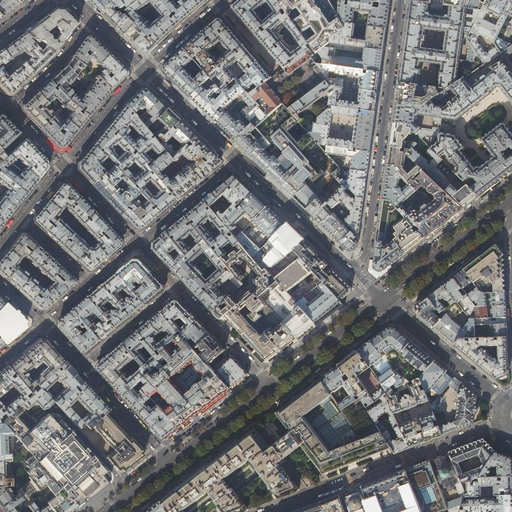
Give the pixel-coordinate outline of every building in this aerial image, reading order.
[(20,3),(17,0),(0,0),(0,14),(2,17),(12,9),(20,3)] [(112,5),(114,3),(112,0),(89,0),(95,5),(104,13),(111,6),(109,4),(110,3),(112,5)] [(112,0),(114,3),(119,7),(120,6),(122,9),(127,6),(129,9),(140,0),(112,0)] [(140,0),(129,9),(124,12),(131,18),(158,44),(172,31),(174,29),(181,23),(175,16),(173,13),(161,0),(140,0)] [(178,14),(175,16),(181,23),(195,12),(206,2),(203,0),(161,0),(173,13),(175,11),(178,14)] [(256,11),(262,6),(256,0),(239,0),(231,7),(246,24),(256,35),(273,21),(270,16),(264,20),(256,11)] [(277,0),(256,0),(262,6),(265,2),(266,3),(267,3),(268,2),(272,9),(269,11),(269,15),(270,16),(273,21),(285,11),(277,0)] [(328,40),(345,28),(342,22),(336,12),(328,0),(277,0),(285,11),(298,28),(312,48),(316,54),(325,47),(330,43),(328,40)] [(370,13),(368,26),(387,28),(388,19),(390,7),(380,6),(380,8),(373,7),(373,5),(340,0),(338,12),(336,12),(342,22),(343,22),(343,20),(346,20),(346,23),(353,24),(355,11),(370,13)] [(443,11),(443,5),(431,3),(411,0),(409,10),(408,19),(452,26),(453,23),(456,23),(455,26),(464,27),(467,8),(463,8),(450,6),(448,16),(446,15),(446,17),(430,15),(430,13),(428,13),(428,9),(443,11)] [(481,10),(484,4),(476,0),(465,0),(464,3),(463,8),(467,8),(474,9),(481,10)] [(481,10),(472,28),(472,30),(480,35),(495,42),(506,19),(511,6),(511,0),(486,0),(484,4),(481,10)] [(114,3),(112,5),(111,6),(104,13),(112,21),(120,29),(131,18),(124,12),(119,7),(114,3)] [(30,27),(24,32),(37,42),(38,42),(39,43),(45,47),(48,49),(55,54),(63,42),(65,39),(72,28),(78,23),(76,21),(70,15),(62,8),(56,7),(48,13),(40,19),(30,27)] [(472,28),(481,10),(474,9),(472,23),(467,22),(467,28),(472,28)] [(270,52),(283,41),(273,30),(283,22),(292,33),(298,28),(285,11),(273,21),(256,35),(263,44),(270,52)] [(158,44),(131,18),(120,29),(123,32),(130,39),(145,53),(149,53),(151,51),(158,44)] [(211,24),(202,32),(207,37),(209,39),(215,46),(221,41),(229,51),(223,56),(227,60),(244,45),(233,31),(222,18),(218,18),(211,24)] [(452,28),(452,26),(408,19),(406,35),(404,52),(448,58),(448,55),(452,56),(451,59),(460,60),(463,32),(464,27),(455,26),(455,29),(452,28)] [(355,24),(353,24),(346,23),(343,22),(342,22),(345,28),(328,40),(330,43),(365,48),(384,50),(385,41),(387,28),(368,26),(366,40),(353,38),(355,24)] [(467,28),(464,27),(463,32),(468,33),(467,39),(472,30),(472,28),(467,28)] [(312,48),(298,28),(292,33),(301,46),(292,52),(298,58),(312,48)] [(472,30),(467,39),(469,42),(479,56),(484,63),(485,64),(485,65),(502,53),(497,47),(488,53),(485,53),(477,41),(477,38),(480,35),(472,30)] [(34,44),(37,42),(24,32),(15,39),(2,48),(10,59),(23,50),(26,54),(35,46),(34,44)] [(197,56),(198,57),(198,59),(206,68),(204,70),(209,75),(215,71),(213,68),(216,66),(217,68),(227,60),(223,56),(218,60),(215,56),(212,56),(208,51),(215,46),(209,39),(207,41),(205,39),(207,37),(202,32),(194,39),(184,48),(194,58),(197,56)] [(91,35),(87,35),(84,38),(79,45),(71,56),(84,65),(90,57),(98,64),(108,53),(102,46),(91,35)] [(292,52),(283,41),(270,52),(277,60),(284,68),(298,58),(292,52)] [(484,63),(479,56),(469,42),(467,61),(474,62),(475,57),(479,57),(478,62),(484,63)] [(229,68),(238,60),(240,62),(239,64),(245,71),(257,60),(244,45),(227,60),(217,68),(215,71),(209,75),(210,77),(213,79),(217,76),(222,82),(218,86),(223,91),(235,79),(237,77),(229,68)] [(55,54),(48,49),(45,47),(41,50),(36,46),(35,46),(26,54),(29,57),(24,62),(35,73),(46,62),(54,54),(55,54)] [(511,46),(503,52),(505,54),(507,55),(508,56),(511,57),(511,58),(511,46)] [(334,58),(335,54),(342,55),(343,49),(325,47),(316,54),(311,57),(312,58),(316,63),(381,72),(382,62),(384,50),(365,48),(363,62),(334,58)] [(4,64),(10,59),(2,48),(0,49),(0,76),(5,72),(1,68),(2,67),(1,66),(0,66),(0,65),(0,64),(1,63),(2,64),(3,64),(4,64)] [(194,59),(194,58),(184,48),(175,56),(163,67),(163,71),(178,85),(191,97),(210,77),(209,75),(204,70),(200,73),(199,73),(196,76),(196,77),(195,78),(182,65),(183,64),(186,66),(194,59)] [(311,57),(316,54),(312,48),(298,58),(284,68),(283,69),(274,76),(272,77),(259,87),(249,94),(259,106),(268,116),(282,103),(283,103),(271,89),(282,81),(281,81),(288,76),(312,58),(311,57)] [(451,59),(448,58),(404,52),(401,74),(400,82),(418,84),(419,74),(421,74),(421,69),(420,69),(421,62),(442,65),(438,87),(443,88),(447,89),(456,83),(459,65),(460,67),(474,69),(475,71),(485,64),(484,63),(478,62),(474,62),(467,61),(460,60),(451,59)] [(117,61),(108,53),(98,64),(104,69),(98,76),(111,90),(111,89),(117,84),(119,82),(127,74),(127,71),(117,61)] [(77,77),(84,65),(71,56),(66,64),(62,68),(49,80),(55,86),(57,83),(59,85),(56,87),(57,88),(68,100),(74,93),(67,86),(77,77)] [(471,86),(465,78),(456,83),(447,89),(442,92),(423,105),(397,102),(396,108),(395,113),(394,122),(404,123),(406,123),(407,124),(418,135),(426,144),(430,148),(440,157),(445,153),(447,156),(447,157),(452,163),(453,163),(456,167),(456,169),(454,171),(458,175),(468,185),(479,196),(499,181),(501,179),(503,178),(511,170),(511,70),(503,59),(502,59),(490,67),(490,68),(492,71),(485,76),(484,75),(481,78),(481,79),(471,86)] [(257,60),(245,71),(247,74),(239,80),(237,77),(235,79),(246,91),(255,83),(259,87),(272,77),(265,69),(257,60)] [(23,84),(35,73),(24,62),(8,76),(5,72),(0,76),(0,86),(2,88),(8,95),(11,95),(23,84)] [(379,84),(381,72),(316,63),(317,65),(332,86),(343,87),(344,79),(345,79),(345,75),(362,77),(360,90),(378,92),(379,84)] [(332,86),(317,65),(313,68),(319,76),(324,82),(305,97),(288,109),(299,122),(320,104),(319,103),(329,95),(336,90),(332,86)] [(103,100),(111,90),(98,76),(80,98),(74,93),(68,100),(80,109),(81,110),(83,107),(85,109),(83,111),(89,117),(94,110),(103,100)] [(211,117),(217,123),(230,110),(235,105),(247,92),(246,91),(235,79),(223,91),(218,86),(213,79),(210,77),(191,97),(197,104),(211,117)] [(53,88),(55,86),(49,80),(44,85),(37,91),(49,104),(56,97),(63,105),(68,100),(57,88),(55,90),(53,88)] [(400,82),(398,92),(397,102),(423,105),(442,92),(443,88),(438,87),(425,86),(421,85),(418,84),(400,82)] [(344,87),(343,87),(332,86),(336,90),(329,95),(330,97),(329,105),(332,106),(375,112),(377,103),(377,100),(378,92),(360,90),(359,102),(341,99),(342,94),(343,94),(344,87)] [(135,94),(125,104),(137,119),(157,99),(150,93),(145,88),(141,88),(135,94)] [(45,108),(49,104),(37,91),(29,98),(22,106),(22,109),(30,118),(40,128),(53,116),(45,108)] [(249,94),(247,92),(235,105),(245,116),(257,106),(258,107),(259,106),(249,94)] [(161,103),(157,99),(137,119),(142,124),(145,129),(165,108),(161,103)] [(80,109),(68,100),(63,105),(71,112),(66,119),(79,130),(84,123),(89,117),(83,111),(81,114),(78,112),(80,109)] [(288,109),(282,103),(268,116),(267,117),(256,127),(260,131),(259,131),(262,135),(264,137),(281,123),(308,153),(292,168),(296,173),(306,185),(293,197),(300,203),(307,210),(311,206),(319,198),(315,193),(334,176),(332,174),(340,168),(335,162),(330,157),(327,153),(319,144),(305,129),(299,122),(288,109)] [(137,119),(125,104),(116,115),(108,125),(143,162),(144,164),(149,159),(144,153),(150,147),(156,154),(162,149),(156,142),(145,129),(142,124),(137,119)] [(267,117),(258,107),(257,106),(245,116),(252,123),(248,127),(235,140),(243,148),(251,156),(266,139),(264,137),(262,135),(256,142),(248,135),(256,127),(267,117)] [(374,121),(375,112),(332,106),(312,123),(330,125),(332,114),(356,117),(355,129),(373,132),(374,121)] [(172,114),(165,108),(145,129),(156,142),(177,119),(172,114)] [(230,110),(217,123),(226,132),(235,140),(248,127),(243,122),(230,110)] [(0,147),(2,149),(20,132),(11,123),(3,114),(0,114),(0,147)] [(61,125),(53,116),(40,128),(45,134),(50,140),(58,148),(64,147),(67,145),(71,140),(73,136),(79,130),(66,119),(61,125)] [(164,151),(170,158),(175,153),(164,142),(170,135),(181,146),(193,134),(186,127),(177,119),(156,142),(162,149),(164,151)] [(405,126),(404,126),(404,123),(394,122),(392,134),(391,146),(410,149),(408,152),(412,156),(410,158),(423,170),(423,169),(424,168),(429,174),(442,160),(440,157),(430,148),(426,152),(433,159),(429,163),(423,157),(423,156),(422,156),(413,147),(417,143),(408,141),(409,138),(405,137),(405,133),(418,135),(407,124),(405,126)] [(319,144),(370,151),(371,142),(373,132),(355,129),(353,141),(329,138),(330,125),(312,123),(313,124),(314,124),(313,133),(312,132),(308,127),(305,129),(319,144)] [(114,166),(125,178),(143,162),(108,125),(93,144),(105,157),(107,155),(115,164),(114,166)] [(220,161),(220,160),(206,147),(193,134),(181,146),(175,153),(170,158),(172,161),(173,160),(180,153),(184,157),(185,158),(186,159),(188,159),(189,159),(190,158),(191,158),(191,159),(191,160),(192,160),(194,161),(193,162),(191,163),(190,163),(187,163),(184,166),(189,172),(191,170),(193,172),(191,173),(198,181),(208,172),(220,162),(220,161)] [(68,146),(75,137),(73,136),(71,140),(67,145),(68,146)] [(9,154),(15,160),(18,157),(28,165),(25,168),(39,179),(43,174),(46,171),(48,168),(48,162),(45,159),(26,138),(9,154)] [(281,156),(266,139),(251,156),(259,164),(267,171),(281,156)] [(98,164),(105,157),(93,144),(85,154),(78,163),(78,169),(84,175),(92,184),(106,171),(105,171),(98,164)] [(370,151),(319,144),(327,153),(352,157),(351,169),(367,172),(368,162),(370,151)] [(403,176),(409,183),(413,179),(420,172),(423,170),(410,158),(412,156),(408,152),(410,149),(391,146),(389,155),(389,160),(388,165),(394,165),(403,176)] [(172,161),(170,158),(164,151),(146,166),(150,171),(152,173),(164,188),(165,187),(166,187),(167,187),(170,190),(168,192),(175,200),(184,192),(198,181),(191,173),(189,175),(188,173),(189,172),(184,166),(170,178),(168,179),(163,174),(162,174),(161,175),(159,173),(158,173),(158,171),(159,171),(160,170),(160,169),(162,168),(171,160),(172,161)] [(9,154),(8,155),(0,162),(0,168),(1,169),(0,170),(0,172),(27,194),(33,187),(39,179),(25,168),(18,176),(9,169),(7,169),(6,168),(15,160),(9,154)] [(285,160),(281,156),(267,171),(275,179),(283,186),(296,173),(292,168),(287,173),(280,166),(285,160)] [(454,171),(442,160),(429,174),(455,198),(465,207),(471,202),(479,196),(468,185),(464,187),(460,183),(458,183),(456,182),(457,182),(455,180),(452,184),(451,183),(458,175),(454,171)] [(127,179),(139,192),(146,200),(151,205),(153,207),(159,213),(166,207),(175,200),(168,192),(164,188),(152,173),(150,175),(148,172),(150,171),(146,166),(144,164),(143,162),(125,178),(127,179)] [(403,214),(407,211),(403,206),(401,204),(416,191),(409,183),(401,189),(398,185),(399,180),(403,176),(394,165),(388,165),(386,183),(383,199),(390,200),(403,214)] [(114,166),(107,173),(106,171),(92,184),(99,191),(106,199),(118,187),(115,184),(121,179),(124,182),(127,179),(125,178),(114,166)] [(366,183),(367,172),(351,169),(349,180),(341,179),(341,178),(340,177),(339,177),(339,175),(340,175),(341,169),(339,169),(340,168),(332,174),(334,176),(350,193),(354,197),(364,198),(364,193),(366,183)] [(464,208),(423,169),(423,170),(420,172),(422,174),(415,181),(413,179),(409,183),(416,191),(420,188),(421,187),(422,187),(423,187),(424,187),(425,187),(427,189),(428,190),(428,191),(430,193),(432,193),(435,196),(436,197),(436,198),(435,199),(435,200),(428,205),(427,204),(426,204),(425,203),(422,205),(423,207),(422,207),(422,208),(422,209),(419,212),(416,212),(411,207),(407,211),(403,214),(425,238),(442,225),(446,222),(464,208)] [(0,182),(8,189),(1,197),(15,208),(21,202),(27,194),(0,172),(0,182)] [(296,173),(283,186),(288,191),(293,197),(306,185),(296,173)] [(234,174),(218,188),(204,199),(210,207),(214,203),(223,194),(238,178),(237,177),(234,174)] [(246,186),(238,178),(223,194),(233,203),(224,213),(214,203),(210,207),(212,208),(219,217),(224,223),(254,193),(246,186)] [(113,206),(120,214),(134,201),(132,199),(139,192),(127,179),(124,182),(118,187),(106,199),(113,206)] [(72,188),(68,183),(61,183),(56,190),(48,200),(61,211),(65,205),(67,207),(67,208),(72,204),(74,202),(80,196),(72,188)] [(261,200),(254,193),(224,223),(232,232),(237,227),(235,225),(245,215),(247,213),(254,220),(267,206),(261,200)] [(361,214),(364,198),(354,197),(350,193),(334,208),(354,231),(355,232),(356,233),(357,233),(358,232),(359,232),(359,231),(359,230),(361,214)] [(80,196),(74,202),(76,204),(74,206),(72,204),(67,208),(67,209),(81,224),(87,219),(85,217),(87,216),(88,217),(95,211),(87,203),(80,196)] [(0,220),(4,223),(9,216),(15,208),(1,197),(0,198),(0,220)] [(326,206),(329,204),(327,201),(324,204),(319,198),(311,206),(307,210),(315,218),(321,224),(333,213),(326,206)] [(216,249),(215,250),(215,251),(217,254),(221,258),(226,254),(227,253),(223,248),(230,242),(235,247),(236,246),(240,242),(237,238),(234,234),(231,236),(229,234),(232,232),(224,223),(219,217),(212,208),(209,211),(207,208),(210,206),(210,207),(204,199),(196,206),(185,215),(191,222),(193,219),(195,222),(193,224),(205,239),(207,242),(212,248),(215,246),(216,249)] [(383,203),(379,232),(386,234),(390,234),(395,240),(405,253),(417,244),(424,238),(425,238),(403,214),(390,200),(383,199),(383,203)] [(40,210),(34,217),(34,221),(40,226),(45,232),(58,218),(56,216),(61,211),(48,200),(40,210)] [(139,206),(134,201),(120,214),(128,222),(134,229),(140,229),(149,221),(159,213),(153,207),(150,209),(149,207),(151,205),(146,200),(139,206)] [(279,231),(286,224),(277,216),(267,206),(254,220),(253,221),(271,239),(272,237),(277,233),(279,231)] [(95,211),(88,217),(91,219),(89,221),(87,219),(81,224),(96,239),(101,235),(99,232),(101,231),(103,233),(109,227),(103,220),(95,211)] [(355,238),(333,213),(321,224),(336,238),(349,251),(357,249),(357,243),(358,241),(355,238)] [(191,222),(185,215),(177,222),(166,231),(172,237),(174,235),(176,237),(173,239),(187,256),(193,250),(190,246),(189,247),(184,241),(191,234),(197,240),(195,241),(198,245),(203,240),(205,239),(192,224),(189,226),(188,224),(191,222)] [(74,233),(58,218),(45,232),(52,237),(55,240),(61,246),(74,233)] [(277,233),(272,237),(280,245),(278,247),(265,261),(261,258),(264,254),(265,255),(265,254),(260,250),(253,257),(264,270),(266,269),(272,275),(274,278),(301,257),(293,248),(303,241),(295,233),(286,224),(279,231),(280,232),(278,234),(277,233)] [(114,251),(121,245),(121,239),(115,233),(109,227),(103,233),(101,235),(96,239),(98,242),(96,245),(106,257),(114,251)] [(166,231),(160,237),(153,242),(153,245),(153,249),(163,259),(173,269),(180,263),(181,261),(187,256),(173,239),(172,237),(166,231)] [(258,245),(254,242),(256,240),(252,236),(250,238),(247,235),(243,232),(237,238),(240,242),(251,255),(253,257),(260,250),(261,249),(257,246),(258,245)] [(386,235),(386,234),(379,232),(378,241),(378,243),(377,246),(375,263),(375,264),(374,265),(374,266),(374,267),(375,268),(376,269),(379,271),(380,271),(381,271),(382,271),(383,270),(384,269),(384,268),(385,269),(395,261),(405,253),(395,240),(390,244),(389,243),(386,245),(387,246),(386,247),(382,246),(383,242),(384,242),(387,239),(388,236),(386,235)] [(37,245),(31,239),(25,233),(21,233),(16,240),(8,249),(20,259),(23,255),(26,257),(37,245)] [(89,247),(74,233),(61,246),(69,253),(76,260),(82,254),(80,252),(82,250),(84,252),(89,247)] [(206,243),(203,240),(198,245),(193,250),(187,256),(181,261),(184,264),(182,266),(180,263),(173,269),(180,277),(186,283),(193,276),(192,274),(193,273),(195,275),(200,270),(196,266),(195,267),(192,263),(204,251),(211,260),(217,254),(215,251),(213,253),(210,249),(212,248),(207,242),(206,243)] [(303,241),(293,248),(301,257),(341,301),(346,296),(351,291),(351,287),(332,269),(331,270),(330,269),(327,266),(328,265),(303,241)] [(251,255),(240,242),(236,246),(239,250),(237,252),(236,251),(230,255),(231,256),(228,258),(226,254),(221,258),(230,269),(240,281),(243,278),(244,277),(244,276),(244,275),(243,275),(236,266),(237,264),(238,263),(238,264),(239,264),(239,265),(240,265),(241,264),(242,264),(242,263),(243,263),(243,262),(243,261),(243,260),(242,260),(243,258),(246,259),(251,255)] [(43,250),(37,245),(26,257),(31,262),(31,263),(34,266),(35,265),(38,268),(49,256),(43,250)] [(90,247),(89,247),(84,252),(82,254),(76,260),(82,265),(87,270),(91,270),(98,265),(99,264),(106,257),(96,245),(91,248),(90,247)] [(479,257),(463,269),(471,280),(474,284),(477,288),(481,293),(486,293),(491,292),(506,292),(502,288),(505,286),(500,280),(504,277),(505,276),(500,269),(505,265),(500,258),(505,255),(503,252),(499,247),(498,248),(495,245),(479,257)] [(20,259),(8,249),(3,256),(0,259),(0,272),(0,273),(6,278),(17,266),(16,264),(20,259)] [(218,268),(207,279),(203,275),(204,274),(200,270),(195,275),(196,277),(195,278),(193,276),(186,283),(193,290),(199,297),(206,291),(203,288),(205,286),(208,289),(230,269),(221,258),(217,254),(211,260),(218,268)] [(253,257),(251,255),(246,259),(260,275),(253,281),(259,287),(254,291),(259,297),(270,288),(272,286),(269,282),(269,281),(270,280),(269,280),(269,279),(269,278),(268,278),(268,277),(269,275),(270,276),(272,275),(266,269),(264,270),(253,257)] [(55,261),(49,256),(38,268),(40,270),(40,271),(43,274),(44,274),(50,279),(61,267),(55,261)] [(274,278),(277,281),(287,292),(309,275),(323,292),(313,301),(311,300),(308,302),(304,297),(301,297),(296,301),(304,310),(306,308),(308,310),(305,312),(315,322),(322,317),(326,314),(328,312),(330,310),(341,301),(301,257),(274,278)] [(127,264),(118,272),(133,290),(136,287),(133,284),(133,282),(137,279),(139,281),(135,284),(137,286),(152,272),(145,264),(140,259),(134,259),(127,264)] [(92,272),(100,265),(99,264),(98,265),(91,270),(92,272)] [(23,271),(17,266),(6,278),(12,284),(13,285),(18,289),(23,284),(21,282),(23,280),(25,282),(29,277),(27,274),(23,270),(23,271)] [(69,274),(61,267),(50,279),(53,282),(49,285),(59,297),(68,290),(75,284),(76,280),(69,274)] [(238,288),(243,284),(240,281),(230,269),(208,289),(206,291),(199,297),(206,305),(213,312),(220,306),(223,303),(229,297),(226,294),(223,294),(217,288),(221,285),(229,278),(231,280),(230,281),(233,285),(234,284),(238,288)] [(463,269),(459,272),(453,277),(463,290),(465,289),(464,288),(469,284),(471,286),(474,284),(471,280),(463,269)] [(111,278),(104,284),(120,303),(124,299),(119,293),(124,289),(126,290),(130,294),(134,291),(133,290),(118,272),(111,278)] [(152,272),(137,286),(136,287),(133,290),(134,291),(146,304),(155,297),(164,289),(164,285),(159,279),(152,272)] [(25,282),(23,284),(18,289),(22,293),(24,295),(30,300),(42,288),(36,283),(36,282),(33,279),(32,279),(29,277),(25,282)] [(449,280),(443,285),(454,298),(456,301),(457,302),(463,298),(464,299),(463,300),(470,309),(465,313),(469,318),(475,306),(475,305),(472,302),(467,295),(463,290),(453,277),(449,280)] [(277,281),(272,286),(270,288),(270,289),(269,290),(272,293),(274,292),(293,313),(295,315),(284,325),(296,337),(306,329),(315,322),(305,312),(304,310),(296,301),(287,292),(277,281)] [(98,289),(90,296),(105,315),(110,311),(105,305),(110,301),(111,302),(112,302),(116,306),(120,303),(104,284),(98,289)] [(59,297),(49,285),(43,290),(42,288),(30,300),(36,306),(39,309),(46,309),(52,303),(59,297)] [(437,290),(428,297),(438,309),(441,313),(446,309),(439,300),(443,297),(445,300),(446,299),(451,305),(456,301),(454,298),(443,285),(437,290)] [(477,301),(481,293),(477,288),(467,295),(472,302),(476,299),(477,301)] [(262,310),(264,312),(267,316),(268,317),(268,319),(269,319),(270,320),(272,321),(272,322),(273,322),(275,324),(278,327),(275,329),(272,326),(266,332),(272,339),(274,336),(277,339),(274,342),(281,349),(289,343),(291,341),(296,337),(284,325),(259,297),(254,291),(253,290),(252,290),(251,290),(250,290),(238,301),(239,304),(256,321),(262,315),(259,312),(262,310)] [(134,291),(130,294),(132,296),(127,300),(126,299),(124,299),(120,303),(131,316),(139,310),(146,304),(134,291)] [(506,299),(506,292),(491,292),(491,294),(489,294),(489,296),(491,296),(492,301),(486,301),(487,305),(493,305),(506,305),(506,299)] [(486,301),(486,293),(481,293),(477,301),(475,305),(475,306),(487,305),(486,301)] [(232,295),(229,297),(223,303),(223,304),(226,302),(228,304),(223,310),(220,306),(213,312),(220,319),(225,315),(239,304),(238,301),(232,295)] [(83,302),(66,316),(60,321),(60,327),(84,353),(87,353),(95,347),(103,341),(91,327),(95,323),(101,319),(105,315),(90,296),(83,302)] [(438,309),(428,297),(423,301),(422,300),(419,303),(419,304),(416,306),(416,307),(416,309),(416,310),(416,311),(416,312),(422,317),(435,328),(441,320),(444,317),(442,315),(440,316),(440,317),(440,318),(439,318),(437,317),(438,316),(434,312),(434,311),(438,309)] [(189,311),(179,300),(175,300),(168,305),(161,311),(168,319),(169,321),(178,332),(180,330),(182,332),(180,334),(181,334),(183,337),(199,321),(194,317),(189,311)] [(463,310),(457,302),(456,301),(451,305),(446,309),(441,313),(442,315),(444,317),(441,320),(435,328),(441,333),(448,339),(455,344),(460,338),(475,338),(475,325),(474,318),(470,319),(469,318),(469,321),(463,328),(457,323),(458,322),(456,320),(455,322),(452,319),(463,310)] [(5,303),(5,302),(0,307),(0,337),(5,343),(16,334),(24,326),(24,320),(15,312),(5,303)] [(120,303),(116,306),(116,307),(116,306),(117,308),(111,314),(109,312),(110,311),(105,315),(117,328),(124,322),(131,316),(120,303)] [(263,334),(253,324),(256,321),(239,304),(225,315),(246,338),(266,359),(267,360),(267,359),(271,356),(277,352),(281,349),(274,342),(272,339),(266,332),(265,332),(263,334)] [(487,316),(487,305),(475,306),(469,318),(470,319),(474,318),(487,318),(487,316)] [(506,310),(506,305),(493,305),(493,309),(490,309),(490,315),(487,316),(487,318),(507,317),(506,310)] [(165,321),(168,319),(161,311),(156,316),(150,321),(160,333),(164,329),(166,330),(167,329),(171,334),(164,338),(168,343),(169,344),(174,340),(178,336),(176,335),(179,332),(178,332),(169,321),(167,323),(165,321)] [(117,328),(105,315),(101,319),(102,319),(103,320),(100,323),(99,323),(98,324),(99,324),(97,326),(95,324),(95,323),(91,327),(103,341),(110,335),(117,328)] [(144,325),(138,330),(145,339),(147,337),(148,338),(146,340),(156,351),(159,348),(161,350),(166,345),(168,343),(164,338),(158,344),(153,338),(160,333),(150,321),(144,325)] [(206,328),(199,321),(183,337),(188,342),(193,338),(200,345),(211,334),(206,328)] [(507,327),(507,323),(475,325),(475,338),(488,337),(507,336),(507,334),(507,327)] [(405,358),(406,356),(401,352),(411,341),(404,334),(395,327),(389,327),(382,332),(371,340),(394,371),(405,358)] [(131,352),(135,357),(144,366),(147,370),(149,368),(152,371),(153,370),(157,367),(161,371),(171,363),(160,351),(157,353),(156,351),(146,340),(145,339),(138,330),(131,337),(123,343),(129,349),(131,352)] [(143,388),(151,397),(155,393),(162,401),(158,405),(158,404),(152,410),(148,406),(140,414),(163,440),(172,432),(186,422),(194,416),(200,411),(225,392),(227,390),(230,388),(216,373),(209,365),(200,355),(198,353),(195,350),(188,342),(183,337),(181,334),(178,336),(174,340),(175,341),(169,348),(166,345),(161,350),(160,351),(171,363),(161,371),(157,374),(156,374),(154,377),(150,373),(149,373),(147,374),(138,383),(143,388)] [(211,334),(200,345),(198,347),(199,347),(200,347),(201,348),(201,354),(200,355),(209,365),(226,350),(222,345),(211,334)] [(508,348),(507,336),(488,337),(489,346),(500,345),(501,360),(498,360),(497,359),(496,359),(495,359),(492,356),(488,360),(490,361),(488,363),(487,361),(482,367),(488,372),(492,375),(493,376),(493,377),(494,378),(495,378),(496,378),(497,378),(498,378),(502,376),(506,375),(506,374),(507,374),(508,373),(508,372),(509,371),(509,370),(508,369),(508,368),(508,366),(508,348)] [(489,346),(488,337),(475,338),(460,338),(455,344),(470,358),(482,367),(487,361),(488,363),(490,361),(488,360),(492,356),(484,349),(483,349),(482,348),(482,349),(481,349),(480,350),(478,349),(481,346),(489,346)] [(25,350),(22,353),(33,366),(42,359),(48,366),(39,374),(44,380),(65,360),(55,350),(45,339),(39,339),(25,350)] [(357,351),(370,367),(383,384),(392,377),(390,375),(395,372),(394,371),(371,340),(364,345),(357,351)] [(423,350),(411,341),(401,352),(406,356),(405,358),(394,371),(395,372),(396,374),(392,377),(383,384),(386,387),(389,392),(393,390),(391,387),(395,384),(398,387),(402,385),(420,378),(422,376),(435,360),(423,350)] [(127,351),(129,349),(123,343),(110,354),(98,364),(97,368),(100,371),(102,374),(127,351)] [(129,354),(127,351),(102,374),(108,380),(113,385),(125,374),(121,370),(135,357),(131,352),(129,354)] [(359,395),(360,398),(367,407),(381,397),(385,394),(389,392),(386,387),(384,389),(382,388),(373,394),(373,396),(371,397),(357,377),(370,367),(357,351),(349,357),(339,365),(346,375),(348,379),(359,395)] [(15,358),(7,365),(12,371),(15,375),(29,392),(30,392),(33,389),(32,387),(36,384),(38,385),(44,380),(39,374),(32,380),(26,374),(27,373),(26,373),(25,372),(33,366),(22,353),(15,358)] [(232,357),(216,373),(230,388),(239,381),(248,374),(242,367),(232,357)] [(57,405),(84,381),(75,371),(65,360),(44,380),(38,385),(33,389),(30,392),(31,394),(27,398),(21,403),(26,409),(35,401),(42,409),(47,407),(49,404),(50,404),(53,401),(57,405)] [(444,368),(435,360),(422,376),(424,378),(422,381),(423,384),(425,390),(429,400),(431,406),(439,397),(449,385),(454,378),(449,374),(450,373),(444,368)] [(12,371),(7,365),(0,371),(0,415),(4,413),(7,416),(21,403),(27,398),(25,395),(29,392),(15,375),(12,377),(10,375),(12,373),(12,371)] [(344,377),(346,375),(339,365),(331,371),(321,378),(332,393),(335,391),(336,391),(344,386),(350,395),(338,403),(342,409),(358,399),(357,396),(359,395),(348,379),(345,380),(344,379),(344,378),(344,377)] [(147,370),(144,366),(129,379),(125,374),(113,385),(118,391),(124,397),(131,390),(128,387),(130,385),(133,388),(134,387),(138,383),(147,374),(145,372),(147,370)] [(455,377),(454,378),(449,385),(458,392),(458,396),(459,397),(456,420),(446,424),(443,419),(437,421),(442,435),(464,427),(473,423),(474,418),(474,414),(475,413),(476,412),(477,410),(477,408),(476,406),(476,405),(476,402),(477,396),(460,381),(455,377)] [(292,430),(291,431),(302,445),(302,444),(324,473),(327,472),(347,464),(361,459),(374,454),(385,449),(392,447),(369,411),(367,407),(360,398),(358,399),(342,409),(338,403),(332,393),(321,378),(307,389),(290,402),(277,413),(289,428),(290,427),(292,430)] [(422,381),(420,378),(402,385),(398,387),(397,387),(399,391),(394,393),(393,390),(389,392),(385,394),(388,399),(391,398),(392,403),(390,404),(394,413),(399,411),(406,408),(406,409),(417,405),(417,404),(423,402),(424,402),(429,400),(425,390),(422,391),(420,385),(423,384),(422,381)] [(109,409),(97,395),(84,381),(57,405),(79,429),(95,416),(97,419),(109,409)] [(134,387),(133,388),(131,390),(124,397),(132,406),(140,414),(148,406),(154,401),(151,397),(143,388),(141,390),(142,392),(140,394),(134,387)] [(383,400),(382,402),(369,411),(392,447),(395,453),(403,450),(410,448),(399,424),(394,413),(390,404),(388,399),(385,394),(381,397),(383,400)] [(442,399),(439,397),(431,406),(433,411),(434,414),(441,411),(440,409),(440,407),(440,406),(440,405),(440,403),(441,401),(442,399)] [(49,410),(47,407),(42,409),(32,416),(26,409),(21,403),(7,416),(3,419),(1,421),(2,423),(22,444),(32,455),(77,505),(83,501),(84,501),(87,499),(97,491),(103,486),(107,483),(107,482),(110,477),(110,473),(106,468),(55,411),(49,410)] [(128,429),(109,409),(97,419),(95,416),(79,429),(101,454),(105,451),(107,454),(105,456),(118,471),(120,469),(122,471),(127,467),(141,456),(144,455),(142,453),(144,451),(132,438),(131,437),(129,438),(124,433),(128,429)] [(437,421),(434,414),(433,411),(422,416),(422,415),(410,420),(399,424),(410,448),(410,447),(410,448),(415,446),(415,445),(417,445),(421,443),(422,443),(427,441),(431,440),(430,439),(431,439),(436,437),(437,437),(438,437),(442,435),(437,421)] [(22,444),(2,423),(0,422),(0,454),(10,454),(22,444)] [(278,462),(284,458),(274,444),(267,449),(253,431),(246,437),(226,452),(223,455),(216,460),(209,465),(195,476),(189,481),(182,486),(181,487),(172,494),(167,497),(166,498),(161,502),(169,511),(209,511),(212,510),(218,506),(223,511),(242,511),(248,510),(248,509),(248,508),(240,500),(251,493),(266,481),(279,497),(279,498),(280,498),(282,497),(295,492),(298,491),(299,490),(299,489),(299,488),(278,462)] [(286,435),(274,444),(284,458),(302,445),(291,431),(286,435)] [(451,456),(454,464),(455,465),(457,472),(458,474),(462,484),(467,482),(474,479),(478,477),(479,477),(496,451),(492,448),(493,448),(492,448),(490,446),(487,443),(487,442),(486,442),(483,439),(471,444),(449,452),(451,456)] [(499,453),(496,451),(479,477),(488,477),(487,472),(488,472),(489,472),(490,472),(491,471),(489,469),(490,468),(492,466),(497,466),(498,476),(503,476),(506,476),(511,475),(511,457),(511,458),(509,457),(504,455),(499,453)] [(450,456),(451,456),(449,452),(446,453),(447,454),(448,453),(448,454),(448,453),(449,455),(448,457),(446,457),(445,456),(440,458),(435,460),(435,462),(433,462),(432,462),(432,461),(431,460),(432,459),(429,460),(431,464),(432,463),(433,463),(435,467),(436,471),(434,471),(434,473),(436,472),(439,479),(437,480),(438,482),(440,481),(441,484),(443,489),(447,487),(447,488),(450,489),(454,487),(455,485),(455,484),(459,483),(457,478),(456,474),(458,474),(457,472),(456,473),(453,466),(455,465),(454,464),(452,464),(451,461),(449,457),(450,456)] [(11,485),(10,454),(0,454),(0,485),(4,485),(11,485)] [(38,490),(48,504),(54,511),(68,511),(77,506),(77,505),(32,455),(24,461),(27,464),(25,465),(29,470),(26,472),(29,476),(28,477),(30,480),(38,490)] [(434,471),(431,464),(429,460),(420,463),(406,469),(410,479),(412,484),(422,511),(449,511),(446,503),(438,482),(437,480),(434,473),(434,471)] [(396,472),(374,481),(369,482),(370,483),(362,485),(372,511),(422,511),(412,484),(409,485),(408,480),(410,479),(406,469),(399,471),(396,472)] [(455,484),(461,497),(464,496),(459,508),(461,509),(465,501),(466,496),(465,491),(462,484),(458,474),(456,474),(457,478),(459,483),(455,484)] [(511,475),(506,476),(506,479),(503,479),(503,476),(498,476),(488,477),(479,477),(478,477),(478,482),(477,481),(476,481),(475,481),(474,482),(474,483),(473,483),(473,481),(474,480),(474,479),(467,482),(467,491),(465,491),(466,496),(482,495),(481,486),(494,486),(494,495),(498,495),(504,495),(504,492),(506,492),(506,495),(511,494),(511,475)] [(30,496),(38,490),(30,480),(16,491),(18,493),(22,498),(28,506),(30,508),(32,511),(54,511),(48,504),(38,511),(36,509),(37,509),(32,502),(31,503),(29,499),(30,498),(30,496)] [(13,496),(4,485),(0,485),(0,506),(4,511),(15,511),(12,506),(22,498),(18,493),(13,496)] [(343,493),(339,494),(345,511),(372,511),(362,485),(358,487),(359,488),(361,487),(362,489),(362,490),(362,492),(362,493),(361,494),(360,494),(356,495),(356,496),(355,496),(354,497),(352,497),(352,498),(351,498),(350,498),(346,499),(347,500),(346,500),(344,499),(343,498),(342,498),(341,495),(344,494),(343,493)] [(330,498),(320,502),(324,511),(345,511),(339,494),(330,498)] [(511,511),(511,494),(506,495),(504,495),(498,495),(498,500),(496,500),(495,498),(469,499),(467,501),(465,501),(461,509),(461,510),(460,511),(469,511),(473,511),(479,511),(489,511),(490,511),(490,510),(492,510),(492,511),(511,511)] [(461,497),(446,503),(449,511),(457,511),(459,509),(461,510),(461,509),(459,508),(464,496),(461,497)] [(26,507),(28,506),(22,498),(12,506),(15,511),(19,511),(18,510),(24,506),(25,507),(26,507)] [(155,506),(154,507),(153,508),(147,511),(169,511),(161,502),(155,506)] [(293,511),(324,511),(320,502),(293,511)]
